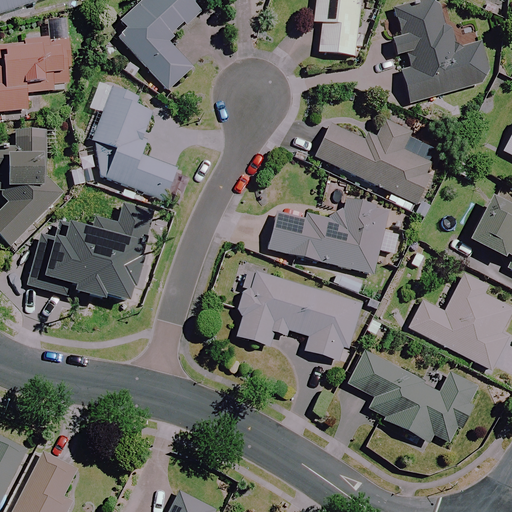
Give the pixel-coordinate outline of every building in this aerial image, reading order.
[(0,0),(0,16),(45,0),(0,0)] [(193,32),(188,26),(202,13),(189,0),(148,0),(109,35),(163,95),(189,72),(171,52),(193,32)] [(360,35),(354,35),(357,0),(312,0),(310,26),(318,27),(315,56),(351,60),(352,50),(358,51),(360,35)] [(387,42),(393,62),(402,59),(406,77),(397,79),(405,107),(485,86),(474,45),(448,52),(435,5),(394,16),(400,39),(387,42)] [(59,76),(55,41),(0,47),(0,114),(25,112),(22,88),(42,86),(41,78),(59,76)] [(129,99),(110,92),(90,145),(110,152),(100,180),(162,203),(173,173),(140,160),(155,119),(126,109),(129,99)] [(409,135),(381,122),(370,146),(325,126),(309,160),(413,207),(432,167),(401,153),(409,135)] [(511,131),(500,155),(511,161),(511,131)] [(0,244),(5,250),(60,199),(48,185),(37,197),(41,135),(8,134),(7,153),(0,152),(0,189),(3,189),(3,191),(6,204),(7,205),(0,211),(0,244)] [(385,212),(338,201),(332,229),(273,215),(264,253),(369,278),(375,254),(389,257),(393,238),(379,235),(385,212)] [(511,214),(485,202),(464,246),(511,268),(511,214)] [(108,245),(70,237),(66,257),(33,250),(25,287),(55,293),(56,291),(109,303),(115,278),(101,276),(108,245)] [(357,307),(252,275),(247,292),(242,291),(234,315),(240,317),(233,340),(265,350),(270,335),(283,339),(285,333),(306,339),(301,355),(339,366),(357,307)] [(481,298),(485,290),(474,285),(460,278),(441,315),(419,304),(405,332),(487,374),(504,340),(497,336),(509,313),(481,298)] [(428,385),(359,353),(343,388),(370,400),(362,417),(426,447),(430,440),(448,448),(475,390),(435,372),(428,385)] [(0,498),(21,457),(0,446),(0,498)] [(71,478),(35,460),(8,511),(64,511),(68,505),(60,501),(71,478)] [(209,511),(175,494),(166,511),(209,511)]
